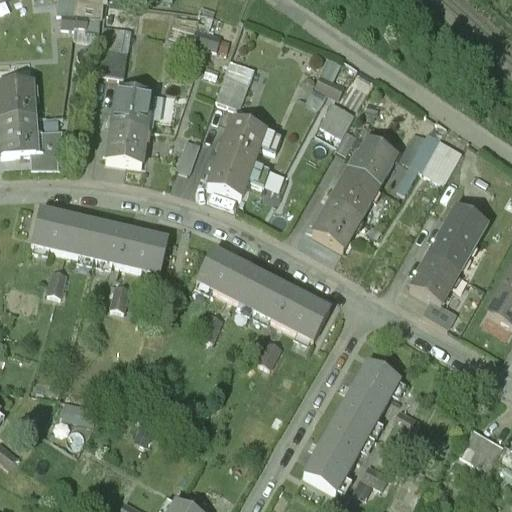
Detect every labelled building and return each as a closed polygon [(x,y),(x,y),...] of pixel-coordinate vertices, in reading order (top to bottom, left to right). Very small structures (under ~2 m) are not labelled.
[(74,21),(61,20),(60,33),(72,34),(74,21)] [(86,22),(74,21),(72,34),(85,35),(86,22)] [(123,56),(117,54),(120,35),(105,32),(98,73),(120,77),(123,56)] [(207,40),(194,36),(190,49),(203,53),(207,40)] [(219,43),(207,40),(203,53),(215,56),(219,43)] [(212,107),(238,115),(251,73),(225,65),(212,107)] [(331,88),(320,82),(314,94),(325,100),(331,88)] [(343,93),(331,88),(325,100),(337,105),(343,93)] [(30,89),(0,91),(0,126),(33,125),(30,89)] [(150,102),(115,97),(110,132),(145,137),(150,102)] [(337,141),(347,117),(327,109),(317,133),(337,141)] [(33,125),(0,126),(0,162),(29,161),(41,160),(41,163),(56,162),(56,159),(61,159),(60,139),(34,140),(33,125)] [(280,144),(231,126),(218,159),(252,171),(257,155),(274,161),(280,144)] [(145,137),(110,132),(105,167),(140,172),(145,137)] [(355,143),(345,137),(333,157),(344,163),(350,152),(360,158),(364,151),(371,138),(361,133),(355,143)] [(438,147),(426,141),(419,153),(431,159),(438,147)] [(198,152),(185,147),(175,176),(188,180),(198,152)] [(449,153),(438,147),(431,159),(442,165),(449,153)] [(355,161),(346,178),(329,209),(359,226),(377,195),(393,167),(364,151),(360,158),(358,162),(355,161)] [(252,171),(218,159),(206,193),(239,205),(246,188),(262,194),(268,177),(252,171)] [(56,162),(41,163),(41,160),(29,161),(30,177),(57,177),(56,162)] [(359,226),(329,209),(311,240),(341,257),(359,226)] [(453,216),(426,264),(456,281),(484,233),(453,216)] [(94,266),(102,232),(39,217),(31,252),(94,266)] [(157,281),(165,246),(102,232),(94,266),(157,281)] [(253,318),(270,287),(212,257),(196,289),(253,318)] [(456,281),(426,264),(409,295),(430,307),(439,312),(456,281)] [(511,272),(485,319),(511,334),(511,332),(511,272)] [(65,280),(51,277),(46,300),(59,304),(65,280)] [(311,348),(327,316),(270,287),(253,318),(311,348)] [(128,295),(115,292),(109,315),(122,318),(128,295)] [(439,312),(430,307),(421,322),(446,336),(454,321),(439,312)] [(220,327),(208,322),(198,344),(211,349),(220,327)] [(279,354),(267,348),(256,369),(268,375),(279,354)] [(397,387),(366,369),(334,425),(366,443),(397,387)] [(398,417),(392,429),(412,441),(419,429),(398,417)] [(366,443),(334,425),(303,481),(334,499),(366,443)] [(488,447),(474,472),(487,479),(492,471),(501,455),(488,447)] [(16,463),(0,450),(0,468),(7,474),(16,463)] [(511,452),(508,459),(501,455),(492,471),(511,482),(511,452)] [(388,484),(367,472),(360,484),(381,496),(388,484)]
